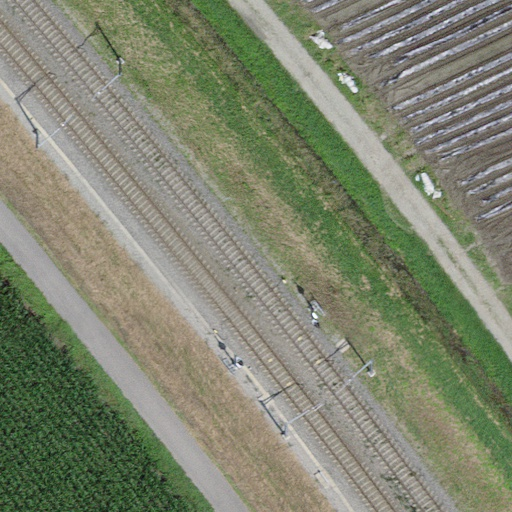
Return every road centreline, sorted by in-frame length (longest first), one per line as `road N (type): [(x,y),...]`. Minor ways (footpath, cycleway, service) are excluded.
road 1 (track): [(511,363),(381,193),(215,0)]
road 2 (track): [(0,224),(230,511)]
